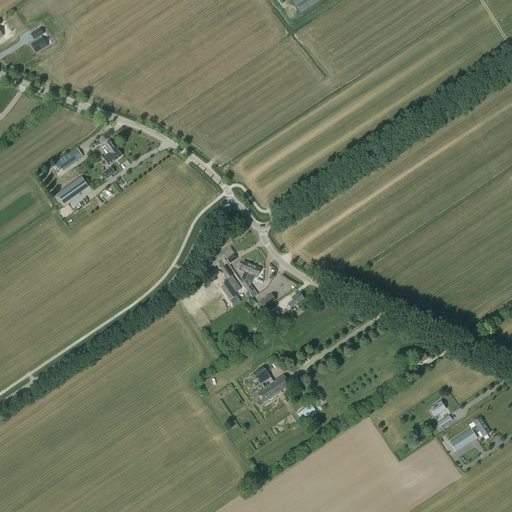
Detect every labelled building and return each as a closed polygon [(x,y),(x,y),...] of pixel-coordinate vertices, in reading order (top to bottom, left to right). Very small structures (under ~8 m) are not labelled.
[(34,14),(38,21),(65,5),(61,0),(32,0),(13,12),(20,22),(34,14)] [(37,39),(32,42),(37,49),(49,42),(43,35),(46,33),(41,26),(32,32),(37,39)] [(111,153),(116,149),(110,140),(104,145),(106,148),(104,149),(108,153),(110,152),(111,153)] [(83,157),(77,148),(54,163),(59,171),(62,169),(63,171),(83,157)] [(109,165),(122,156),(116,149),(111,153),(110,152),(108,153),(103,157),(109,165)] [(101,175),(105,180),(115,173),(111,167),(101,175)] [(57,194),(64,204),(88,187),(81,177),(57,194)] [(110,191),(114,197),(122,190),(115,182),(110,186),(112,189),(110,191)] [(227,259),(230,263),(236,259),(234,255),(227,259)] [(243,269),(249,272),(252,265),(243,261),(242,264),(239,263),(236,268),(242,271),(243,269)] [(254,276),(257,277),(258,276),(261,269),(252,265),(249,272),(248,274),(250,276),(253,279),(254,276)] [(227,282),(221,286),(230,300),(229,300),(234,307),(241,302),(236,295),(237,295),(235,293),(241,289),(232,276),(225,267),(221,269),(230,282),(228,283),(227,282)] [(245,280),(242,283),(249,293),(254,289),(250,285),(253,279),(250,276),(248,274),(245,280)] [(292,298),(293,300),(288,304),(290,308),(304,299),(300,292),(292,298)] [(275,300),(271,294),(257,304),(261,310),(275,300)] [(265,311),(270,319),(275,316),(269,308),(265,311)] [(418,360),(420,363),(427,358),(423,352),(416,357),(413,359),(411,356),(408,358),(412,364),(418,360)] [(263,367),(253,374),(256,379),(259,377),(263,383),(267,380),(270,384),(257,393),(263,402),(269,398),(270,399),(282,391),(281,390),(290,384),(283,375),(274,382),(263,367)] [(435,416),(436,416),(446,409),(441,401),(436,404),(437,404),(439,406),(436,408),(436,407),(432,410),(436,415),(435,416)] [(311,404),(297,414),(301,420),(315,411),(311,404)] [(449,415),(437,423),(441,428),(452,420),(449,415)] [(475,434),(479,431),(483,437),(490,432),(481,417),(473,422),(476,426),(471,430),(471,429),(450,442),(456,452),(477,438),(475,434)]
